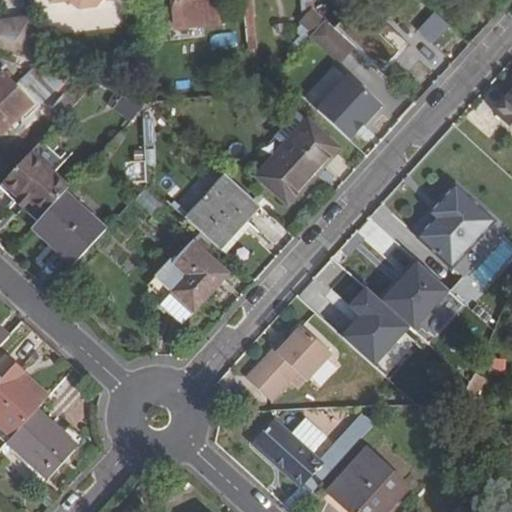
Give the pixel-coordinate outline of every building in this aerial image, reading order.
[(53,0),(54,5),(70,4),(80,12),(97,11),(104,0),(53,0)] [(174,0),(177,28),(219,24),(217,1),(206,1),(206,0),(174,0)] [(243,0),(248,49),(249,49),(259,48),(254,0),(243,0)] [(310,7),(298,22),(310,31),(322,17),(310,7)] [(342,32),(387,75),(414,47),(390,24),(382,33),(359,13),(342,32)] [(421,33),(434,45),(451,27),(437,15),(421,33)] [(0,23),(0,28),(37,23),(36,18),(0,23)] [(343,65),(358,48),(329,21),(314,38),(343,65)] [(0,28),(0,49),(42,63),(37,23),(0,28)] [(347,73),(315,108),(351,139),(383,105),(347,73)] [(0,130),(4,134),(34,105),(5,77),(0,81),(0,130)] [(511,96),(497,113),(511,125),(511,96)] [(145,109),(125,98),(113,111),(129,127),(145,110),(145,109)] [(299,115),(267,152),(278,162),(262,178),(292,205),(340,152),(311,125),(299,115)] [(41,146),(5,185),(21,199),(24,195),(47,217),(67,195),(69,193),(49,175),(59,164),(41,146)] [(149,185),(148,165),(130,168),(131,189),(149,187),(149,185)] [(258,204),(226,176),(187,220),(219,249),(245,219),(258,204)] [(437,219),(421,237),(453,267),(497,220),(459,185),(443,202),(448,207),(437,219)] [(81,264),(109,234),(67,195),(47,217),(40,225),(81,264)] [(443,202),(432,214),(437,219),(448,207),(443,202)] [(219,249),(226,255),(250,225),(245,219),(219,249)] [(81,264),(40,225),(33,232),(75,270),(81,264)] [(169,300),(190,320),(231,275),(196,242),(169,273),(182,286),(169,300)] [(363,267),(333,299),(373,334),(402,303),(363,267)] [(503,314),(511,295),(505,292),(502,301),(499,300),(496,307),(503,314)] [(181,330),(190,320),(169,300),(160,310),(181,330)] [(495,307),(482,321),(496,333),(503,314),(496,307),(495,307)] [(281,354),(277,351),(250,380),(274,402),(301,373),(310,381),(334,354),(305,328),(292,342),(281,354)] [(281,354),(292,342),(288,339),(277,351),(281,354)] [(0,424),(4,428),(16,439),(38,416),(45,408),(47,406),(20,382),(25,377),(9,363),(0,372),(0,424)] [(52,401),(25,377),(20,382),(47,406),(52,401)] [(45,408),(38,416),(79,454),(90,443),(74,429),(70,432),(45,408)] [(469,421),(490,423),(491,411),(464,409),(469,421)] [(79,454),(38,416),(16,439),(9,447),(50,486),(79,454)] [(276,427),(255,449),(297,489),(303,484),(314,494),(353,450),(339,438),(315,463),(276,427)] [(372,450),(334,493),(354,511),(390,511),(413,487),(372,450)] [(345,511),(354,511),(334,493),(329,498),(345,511)]
